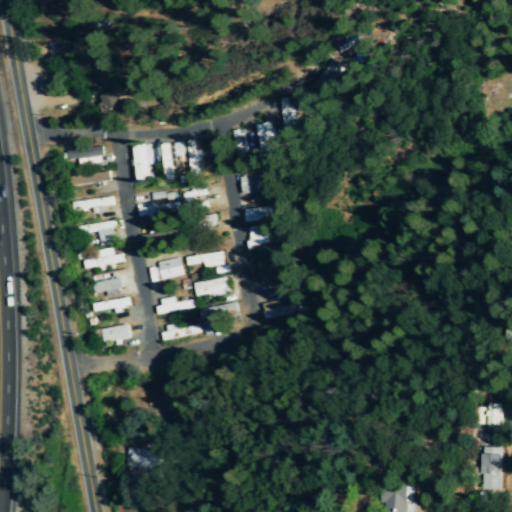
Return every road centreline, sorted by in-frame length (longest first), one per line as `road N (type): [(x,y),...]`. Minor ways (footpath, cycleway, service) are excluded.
road 1 (tertiary): [(96,511),(7,0)]
road 2 (residential): [(71,367),(149,361),(243,340),(249,328),(216,126)]
road 3 (residential): [(29,136),(147,137),(216,126),(319,77),(374,30)]
road 4 (motorway): [(0,510),(0,235)]
road 5 (residential): [(115,136),(149,361)]
